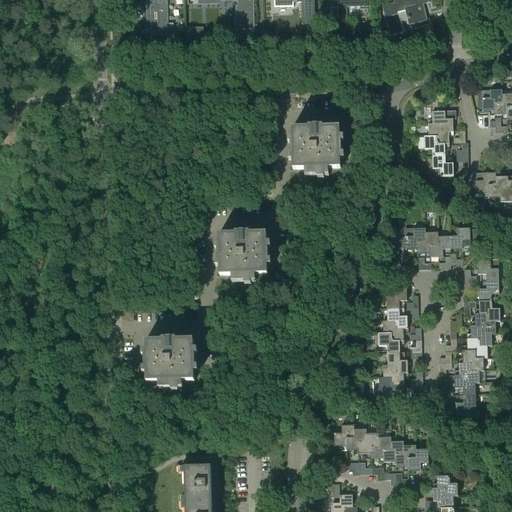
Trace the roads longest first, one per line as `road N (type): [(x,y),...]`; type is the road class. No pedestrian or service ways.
road 1 (residential): [(201,327),(211,227),(273,221),(283,160),(281,91)]
road 2 (residential): [(106,329),(100,96)]
road 3 (residential): [(293,456),(314,367),(363,255)]
road 4 (residential): [(110,511),(106,329)]
road 5 (residential): [(100,96),(281,91)]
road 6 (residential): [(363,255),(385,184),(389,86)]
